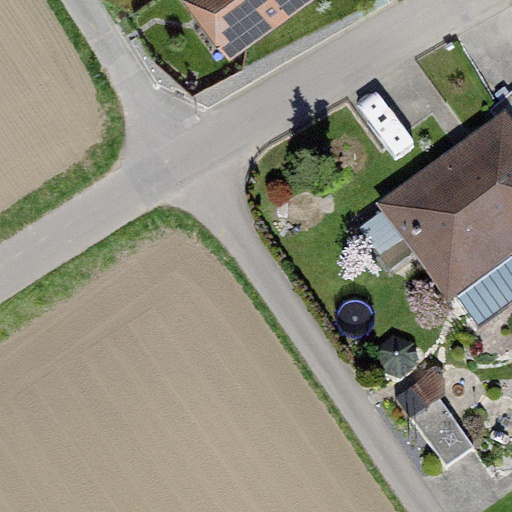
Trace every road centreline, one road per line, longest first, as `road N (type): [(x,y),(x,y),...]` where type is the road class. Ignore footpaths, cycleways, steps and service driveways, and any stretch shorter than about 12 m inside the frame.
road 1 (unclassified): [(176,159),(426,511)]
road 2 (tertiary): [(176,159),(457,0)]
road 3 (tertiary): [(0,285),(176,159)]
road 4 (unclassified): [(75,0),(176,159)]
